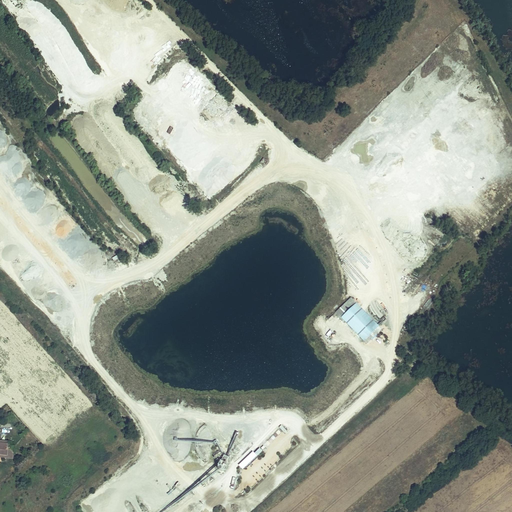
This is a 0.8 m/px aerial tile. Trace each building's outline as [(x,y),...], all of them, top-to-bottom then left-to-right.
[(495,199),(498,196),(492,189),(489,192),(495,199)] [(384,272),(388,264),(382,261),(378,269),(384,272)] [(376,268),(369,275),(379,285),(387,278),(376,268)] [(353,328),(368,313),(351,296),(337,310),(353,328)] [(368,342),(383,328),(368,313),(353,328),(368,342)] [(229,350),(242,337),(239,335),(227,348),(229,350)] [(242,337),(229,350),(251,373),(264,360),(242,337)] [(8,447),(8,442),(0,440),(0,454),(6,455),(6,457),(13,458),(14,448),(8,447)] [(243,462),(246,464),(255,455),(253,452),(243,462)] [(220,464),(225,467),(230,457),(225,454),(220,464)]
